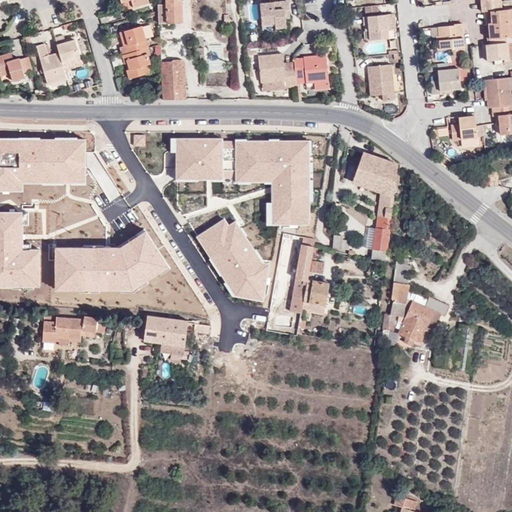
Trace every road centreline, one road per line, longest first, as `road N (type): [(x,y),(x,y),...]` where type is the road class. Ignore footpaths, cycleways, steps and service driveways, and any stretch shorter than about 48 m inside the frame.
road 1 (residential): [(110,113),(110,126),(249,341)]
road 2 (tertiary): [(110,113),(350,120)]
road 3 (residential): [(0,461),(134,472),(134,399)]
road 4 (residential): [(280,511),(291,400),(249,341)]
road 5 (residential): [(350,120),(342,24),(327,20),(326,0)]
